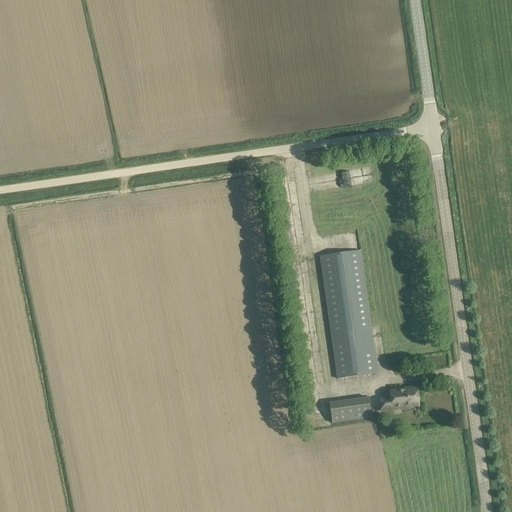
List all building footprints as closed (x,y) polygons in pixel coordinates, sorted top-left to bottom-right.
[(371,168),(358,170),(360,183),(372,182),(371,168)] [(347,180),(358,178),(357,170),(346,172),(347,180)] [(350,249),(358,249),(358,238),(349,238),(350,249)] [(378,374),(360,251),(320,257),(337,379),(378,374)] [(418,406),(416,388),(390,392),(391,398),(380,400),(382,412),(393,410),(393,409),(418,406)] [(371,419),(368,399),(329,405),(332,425),(371,419)]
